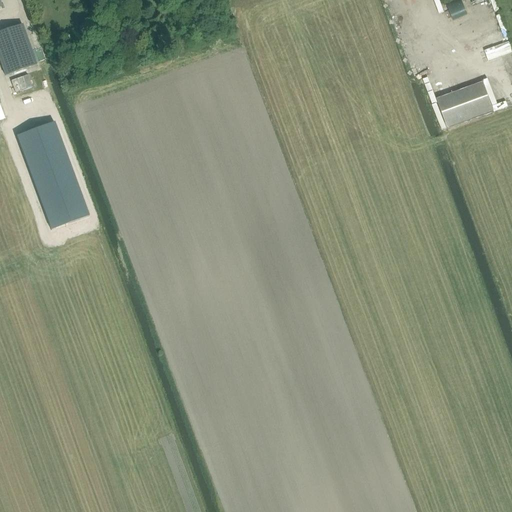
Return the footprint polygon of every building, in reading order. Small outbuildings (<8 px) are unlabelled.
[(401,35),(425,26),(415,0),(391,10),(401,35)] [(30,36),(35,34),(32,23),(27,25),(30,36)] [(22,25),(0,32),(0,59),(6,76),(36,66),(22,25)] [(6,82),(9,93),(32,86),(29,75),(6,82)] [(437,100),(448,129),(494,112),(483,83),(437,100)] [(83,216),(49,121),(11,135),(45,229),(83,216)]
